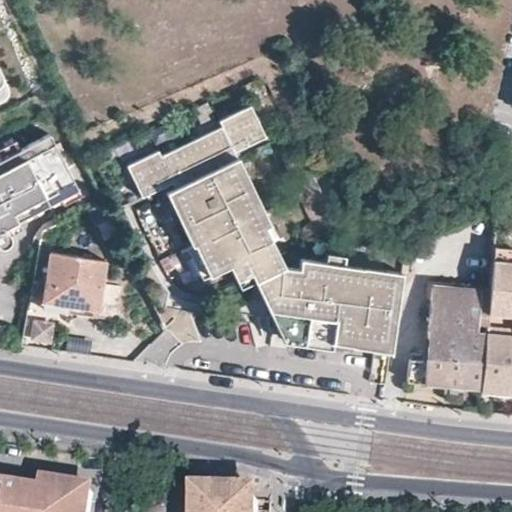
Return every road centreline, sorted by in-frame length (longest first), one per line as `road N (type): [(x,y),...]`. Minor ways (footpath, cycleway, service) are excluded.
road 1 (secondary): [(0,416),(306,469)]
road 2 (secondary): [(272,406),(0,367)]
road 3 (residential): [(390,421),(413,270),(475,238)]
road 4 (secondary): [(306,469),(511,493)]
road 5 (secondary): [(511,435),(390,421)]
